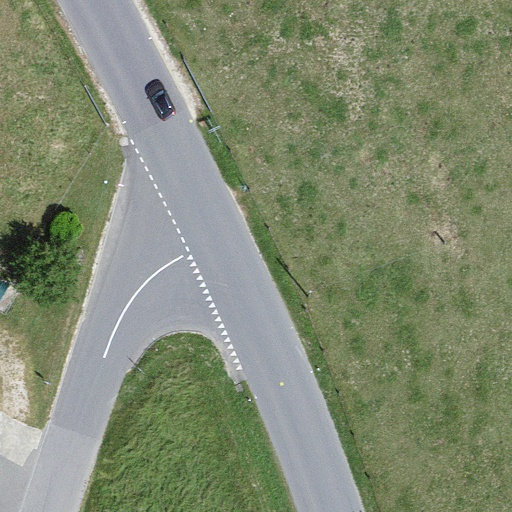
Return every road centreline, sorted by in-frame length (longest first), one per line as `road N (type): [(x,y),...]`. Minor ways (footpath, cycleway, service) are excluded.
road 1 (tertiary): [(75,511),(110,343),(136,292),(171,253),(216,228)]
road 2 (tertiary): [(337,511),(216,228)]
road 3 (tertiary): [(216,228),(95,0)]
